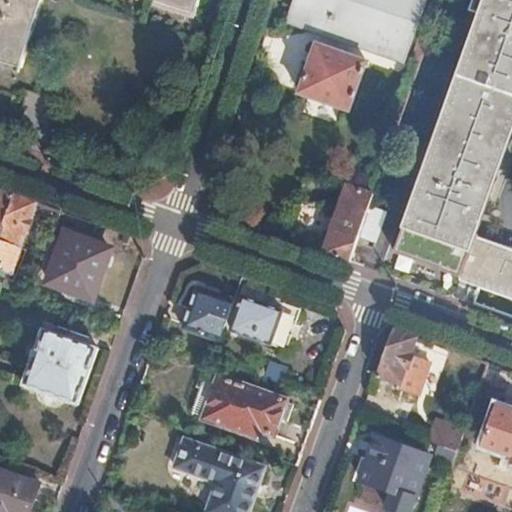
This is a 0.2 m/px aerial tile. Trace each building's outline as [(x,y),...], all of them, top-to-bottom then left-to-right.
[(43,0),(0,0),(0,57),(24,66),(43,0)] [(198,0),(160,0),(195,11),(198,0)] [(423,0),(298,0),(292,22),(404,59),(423,0)] [(460,277),(500,292),(511,258),(511,253),(475,240),(491,195),(484,191),(491,171),(511,112),(511,0),(472,0),(469,12),(491,20),(488,28),(483,27),(432,174),(426,171),(398,249),(462,273),(460,277)] [(316,43),(300,93),(350,110),(367,61),(316,43)] [(484,191),(491,195),(498,174),(491,171),(484,191)] [(0,236),(16,193),(0,187),(0,236)] [(13,273),(39,202),(16,193),(0,236),(0,288),(7,271),(13,273)] [(370,203),(365,217),(360,232),(377,238),(388,210),(370,203)] [(340,208),(325,250),(350,259),(360,232),(365,217),(340,208)] [(110,249),(67,233),(50,280),(70,287),(74,274),(98,282),(110,249)] [(511,258),(500,292),(511,296),(511,258)] [(182,327),(220,340),(235,299),(197,286),(182,327)] [(281,310),(243,296),(232,327),(270,340),(281,310)] [(97,348),(43,328),(23,383),(78,403),(97,348)] [(394,328),(390,340),(378,373),(399,381),(405,363),(409,365),(413,352),(410,350),(415,335),(394,328)] [(271,364),(266,377),(283,383),(287,370),(271,364)] [(294,401),(220,374),(204,418),(240,431),(243,424),(274,435),(281,415),(288,417),(294,401)] [(511,408),(498,403),(484,443),(511,452),(511,408)] [(435,424),(429,440),(440,443),(458,450),(466,426),(448,420),(445,427),(435,424)] [(248,511),(266,467),(187,438),(176,467),(219,482),(209,510),(213,511),(248,511)] [(428,456),(376,438),(362,478),(415,496),(428,456)] [(453,463),(457,452),(458,450),(440,443),(436,452),(441,458),(453,463)] [(29,511),(40,484),(0,468),(0,511),(9,511),(10,510),(16,511),(29,511)]
